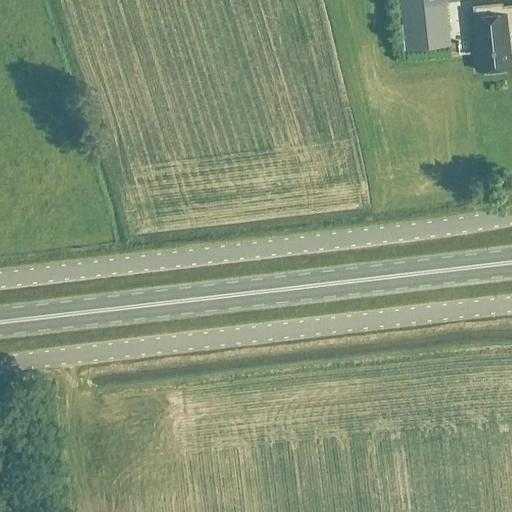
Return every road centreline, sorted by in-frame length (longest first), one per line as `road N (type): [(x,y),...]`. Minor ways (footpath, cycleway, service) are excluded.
road 1 (unclassified): [(0,282),(511,217)]
road 2 (unclassified): [(511,304),(0,366)]
road 3 (primary): [(511,264),(0,323)]
